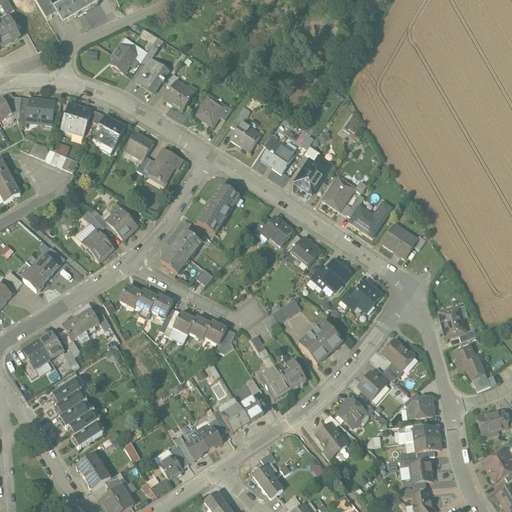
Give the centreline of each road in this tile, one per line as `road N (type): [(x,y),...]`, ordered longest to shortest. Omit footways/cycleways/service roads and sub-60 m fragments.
road 1 (residential): [(219,469),(328,393),(408,295)]
road 2 (residential): [(408,295),(391,275),(209,158)]
road 3 (residential): [(209,158),(112,98),(63,83)]
road 4 (residential): [(130,260),(0,343)]
road 5 (residential): [(130,260),(149,280),(238,322),(261,309)]
road 6 (residential): [(174,0),(74,44),(63,83)]
road 7 (residential): [(0,392),(83,511)]
road 8 (residential): [(209,158),(130,260)]
road 9 (residential): [(408,295),(425,320),(447,407)]
road 10 (residential): [(0,392),(3,511)]
